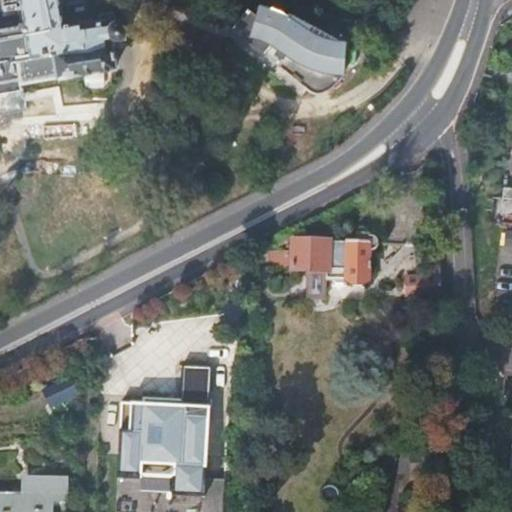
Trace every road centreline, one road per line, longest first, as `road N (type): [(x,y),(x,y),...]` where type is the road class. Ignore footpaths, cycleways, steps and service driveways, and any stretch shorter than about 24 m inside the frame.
road 1 (unclassified): [(452,511),(453,211),(447,156),(431,129)]
road 2 (secondary): [(0,352),(290,203)]
road 3 (secondary): [(290,203),(431,129)]
road 4 (secondary): [(408,106),(290,203)]
road 5 (secondary): [(431,129),(465,71),(486,0)]
road 6 (secondary): [(465,0),(440,61),(408,106)]
